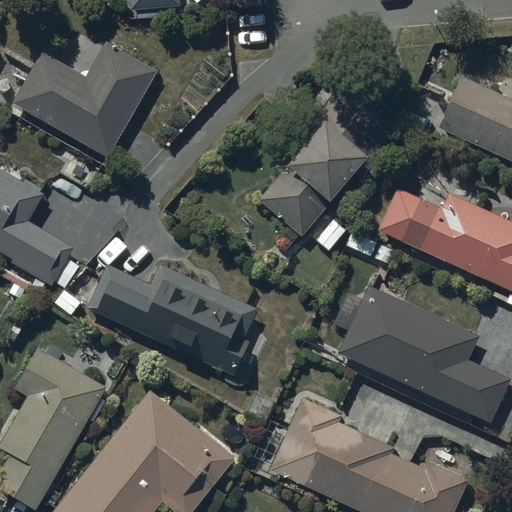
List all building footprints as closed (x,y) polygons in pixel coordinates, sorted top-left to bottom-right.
[(129,0),(131,16),(137,16),(138,23),(171,20),(170,15),(180,14),(178,0),(129,0)] [(41,58),(11,109),(107,165),(158,79),(106,49),(85,84),(41,58)] [(511,104),(462,82),(438,134),(511,168),(511,104)] [(329,217),(369,171),(362,165),(390,131),(351,99),(321,134),(313,128),(274,173),(282,180),(259,207),(303,244),(327,215),(329,217)] [(0,259),(11,266),(9,268),(35,283),(28,296),(38,302),(45,291),(51,294),(54,288),(65,294),(77,273),(65,266),(71,256),(25,230),(44,197),(24,186),(22,190),(0,176),(0,259)] [(398,195),(378,237),(498,291),(493,301),(511,309),(511,229),(449,200),(442,215),(398,195)] [(312,240),(328,256),(348,235),(332,219),(312,240)] [(106,271),(86,314),(231,381),(232,378),(237,381),(251,350),(244,347),(258,316),(160,271),(150,292),(106,271)] [(348,335),(337,359),(490,429),(511,385),(467,365),(478,342),(370,292),(364,305),(348,298),(334,329),(348,335)] [(15,395),(27,402),(0,449),(0,454),(11,461),(0,479),(0,496),(26,511),(37,511),(107,394),(39,354),(15,395)] [(151,398),(58,511),(158,511),(162,508),(167,511),(198,511),(235,466),(151,398)] [(303,405),(270,477),(347,511),(458,511),(469,488),(428,470),(425,475),(392,460),(394,454),(339,429),(342,423),(303,405)]
